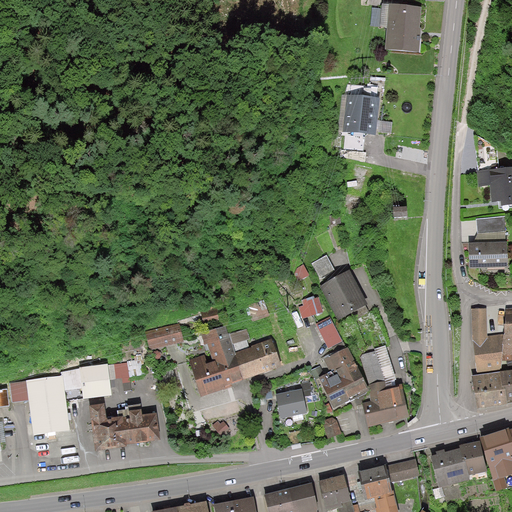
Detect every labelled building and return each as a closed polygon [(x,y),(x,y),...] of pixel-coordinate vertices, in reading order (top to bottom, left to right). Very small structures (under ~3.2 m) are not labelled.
[(370,21),(388,22),(389,0),(388,0),(381,0),(381,4),(371,4),(370,21)] [(388,22),(386,48),(418,50),(422,2),(389,0),(388,22)] [(379,91),(345,87),(341,130),(375,134),(379,91)] [(511,166),(488,169),(491,200),(511,198),(511,166)] [(349,188),(341,187),(338,207),(359,210),(364,178),(350,176),(349,188)] [(397,208),(393,208),(393,214),(393,218),(409,219),(409,208),(397,208)] [(504,214),(476,216),(477,234),(505,232),(504,214)] [(506,235),(468,238),(470,266),(509,262),(506,235)] [(322,282),(338,271),(327,254),(311,265),(322,282)] [(322,282),(319,283),(341,319),(370,301),(348,266),(338,271),(322,282)] [(305,303),(300,306),(305,317),(322,309),(315,294),(304,300),(305,303)] [(263,298),(248,303),(254,319),(268,314),(263,298)] [(504,335),(504,351),(511,350),(511,304),(503,305),(504,335)] [(484,305),(471,306),(472,336),(475,336),(485,335),(484,305)] [(218,309),(201,315),(204,325),(221,319),(218,309)] [(328,311),(314,319),(328,343),(342,335),(328,311)] [(225,323),(200,331),(203,341),(208,340),(212,353),(189,360),(200,391),(243,375),(234,350),(231,343),(228,334),(225,323)] [(166,326),(145,335),(150,347),(164,342),(162,338),(170,335),(166,326)] [(228,334),(231,343),(249,336),(246,327),(228,334)] [(485,335),(475,336),(476,364),(504,363),(504,351),(504,335),(485,335)] [(234,350),(243,375),(280,363),(271,337),(234,350)] [(397,374),(385,341),(373,347),(384,375),(387,380),(397,374)] [(371,386),(347,342),(322,355),(329,368),(322,372),(318,364),(310,368),(315,378),(319,376),(335,406),(371,386)] [(373,347),(360,352),(371,380),(384,375),(373,347)] [(126,362),(128,373),(144,370),(142,360),(126,362)] [(79,365),(82,383),(83,396),(111,392),(110,380),(108,366),(107,361),(79,365)] [(108,366),(110,380),(129,378),(128,373),(126,362),(108,366)] [(502,368),(506,397),(511,395),(511,364),(502,366),(502,368)] [(61,374),(62,385),(82,383),(79,365),(60,369),(61,374)] [(502,368),(471,373),(476,406),(507,402),(506,397),(502,368)] [(25,379),(28,400),(33,434),(69,429),(62,385),(61,374),(25,379)] [(384,375),(371,380),(373,397),(364,399),(369,423),(408,413),(400,381),(386,384),(387,380),(384,375)] [(25,379),(8,381),(11,403),(28,400),(25,379)] [(273,390),(275,396),(279,414),(307,408),(304,396),(312,394),(308,379),(286,384),(287,387),(273,390)] [(273,387),(254,390),(257,404),(267,402),(266,397),(275,396),(273,390),(273,387)] [(104,396),(89,398),(95,446),(159,438),(155,408),(144,410),(143,402),(129,404),(130,412),(106,415),(104,396)] [(229,427),(221,418),(218,422),(216,419),(206,427),(216,438),(229,427)] [(336,419),(322,422),(327,440),(341,436),(336,419)] [(511,424),(481,432),(492,476),(503,473),(511,470),(511,424)] [(461,446),(466,471),(488,466),(480,435),(459,440),(461,446)] [(461,446),(430,454),(438,486),(468,478),(466,471),(461,446)] [(388,464),(392,482),(416,476),(412,458),(388,464)] [(388,464),(357,472),(364,496),(374,493),(394,488),(392,482),(388,464)] [(342,473),(319,480),(327,507),(337,503),(339,511),(356,511),(354,503),(351,504),(342,473)] [(503,473),(492,476),(495,489),(506,486),(503,473)] [(316,511),(309,481),(264,491),(268,511),(316,511)] [(399,511),(394,488),(374,493),(378,511),(399,511)] [(255,511),(252,494),(213,500),(215,511),(255,511)] [(208,511),(206,500),(177,505),(178,511),(208,511)]
